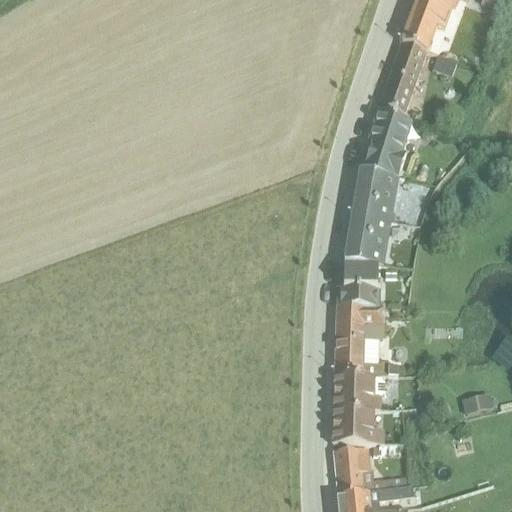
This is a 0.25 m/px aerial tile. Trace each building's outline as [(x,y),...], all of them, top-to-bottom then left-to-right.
[(459,0),(419,0),(402,47),(429,56),(438,30),(446,33),(454,11),(457,12),(461,0),(459,0)] [(503,1),(500,0),(484,0),(481,9),(498,15),(503,1)] [(406,118),(429,56),(402,47),(381,109),(406,118)] [(457,67),(438,60),(433,74),(452,81),(457,67)] [(379,113),(360,174),(399,182),(406,157),(404,156),(413,127),(379,113)] [(399,183),(399,182),(360,174),(353,220),(392,226),(399,183)] [(384,271),(392,226),(353,220),(345,265),(379,270),(384,271)] [(378,293),(379,270),(345,265),(338,310),(380,310),(381,293),(378,293)] [(386,310),(380,310),(338,310),(335,379),(381,380),(399,381),(399,371),(388,371),(389,367),(380,367),(380,344),(384,344),(385,329),(386,329),(386,310)] [(511,344),(508,341),(491,362),(507,374),(511,367),(511,344)] [(381,382),(381,380),(335,379),(334,414),(375,414),(382,414),(382,401),(381,401),(385,397),(386,387),(381,382)] [(490,397),(462,404),(466,419),(494,412),(490,397)] [(375,435),(375,414),(334,414),(334,449),(381,448),(385,448),(385,435),(375,435)] [(472,438),(452,442),(456,460),(475,455),(472,438)] [(385,448),(381,448),(381,451),(374,451),(374,460),(398,459),(398,448),(385,448)] [(334,456),(338,500),(407,492),(406,481),(375,486),(374,475),(371,475),(369,454),(334,456)] [(413,491),(407,492),(338,500),(339,511),(380,511),(380,507),(414,502),(413,491)]
